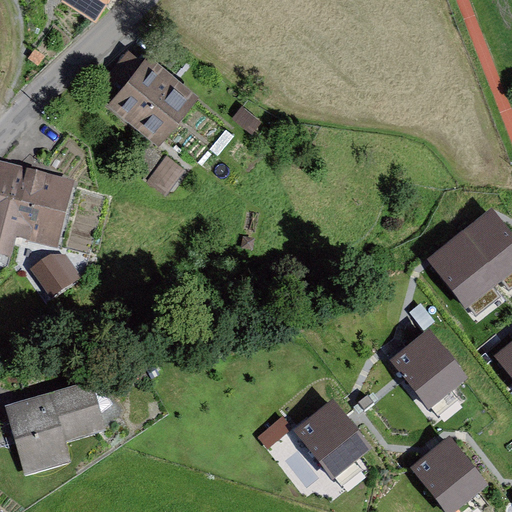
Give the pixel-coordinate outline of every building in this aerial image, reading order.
[(109,91),(159,131),(186,98),(177,90),(136,58),(109,91)] [(12,246),(16,229),(52,238),(66,185),(37,177),(35,184),(0,174),(0,245),(0,243),(12,246)] [(241,209),(233,246),(252,251),(259,214),(241,209)] [(496,284),(511,272),(511,241),(492,216),(461,240),(496,284)] [(466,308),(496,284),(461,240),(431,264),(466,308)] [(52,294),(67,283),(52,261),(36,271),(52,294)] [(428,409),(464,381),(429,336),(393,363),(428,409)] [(511,377),(511,347),(498,359),(511,377)] [(64,452),(61,442),(102,430),(98,416),(112,405),(102,391),(92,394),(90,387),(25,406),(29,420),(13,425),(18,442),(30,439),(36,460),(64,452)] [(332,479),(368,451),(333,406),(298,434),(332,479)] [(283,420),(271,430),(279,439),(291,430),(283,420)] [(446,511),(453,511),(485,488),(449,443),(413,471),(446,511)]
